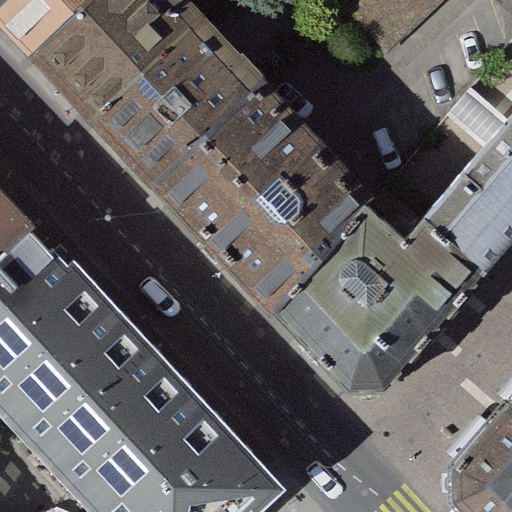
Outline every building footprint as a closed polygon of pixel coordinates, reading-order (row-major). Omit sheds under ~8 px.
[(0,0),(0,44),(16,61),(76,0),(0,0)] [(76,0),(16,61),(263,323),(359,209),(367,198),(181,0),(76,0)] [(356,0),(343,13),(387,67),(454,0),(356,0)] [(511,107),(419,217),(488,281),(511,252),(511,107)] [(0,277),(48,234),(0,181),(0,277)] [(359,209),(263,323),(339,403),(386,399),(488,281),(419,217),(394,242),(359,209)] [(0,352),(142,511),(263,511),(282,495),(48,234),(0,277),(0,352)] [(444,508),(448,511),(511,511),(511,390),(444,464),(444,508)]
